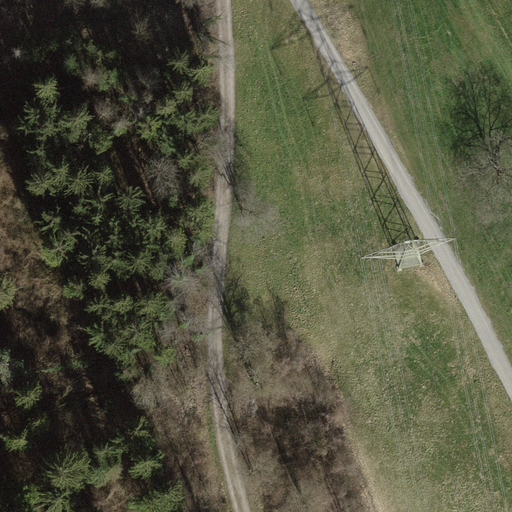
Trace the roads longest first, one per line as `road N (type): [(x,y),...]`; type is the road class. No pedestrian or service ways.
road 1 (track): [(246,511),(223,433),(216,336),(232,48),(226,0)]
road 2 (track): [(511,380),(299,0)]
road 3 (track): [(0,25),(156,0)]
